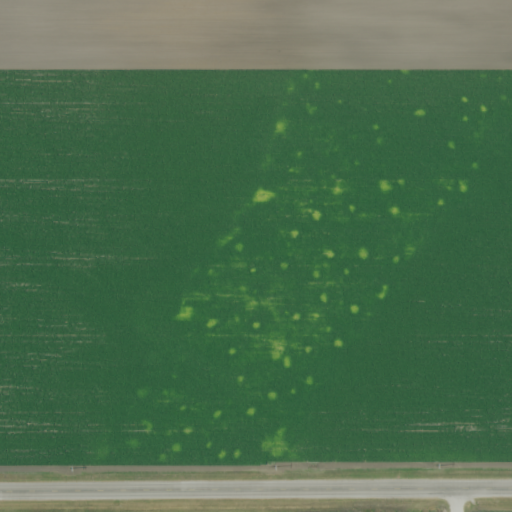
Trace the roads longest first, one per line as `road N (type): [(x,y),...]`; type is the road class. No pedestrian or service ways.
road 1 (track): [(0,470),(511,467)]
road 2 (tertiary): [(0,491),(511,489)]
